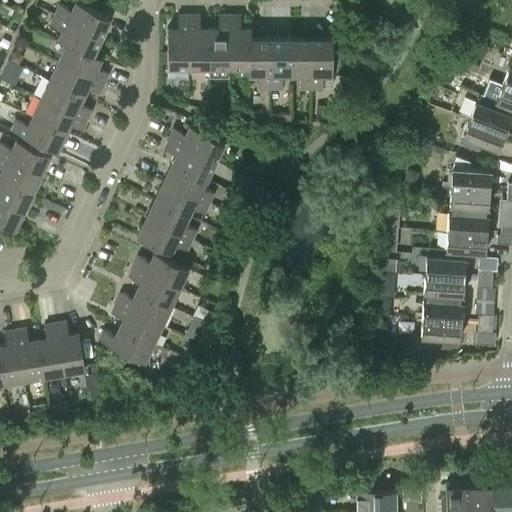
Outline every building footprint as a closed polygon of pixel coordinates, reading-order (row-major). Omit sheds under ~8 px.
[(55,14),(100,35),(109,16),(75,0),(71,9),(59,4),(55,14)] [(92,53),(100,35),(55,14),(50,24),(62,29),(57,39),(66,43),(66,42),(92,54),(92,53)] [(167,65),(188,65),(188,14),(177,14),(177,27),(167,27),(167,65)] [(188,65),(209,65),(209,27),(199,27),(199,14),(188,14),(188,65)] [(229,76),(229,65),(229,14),(218,14),(218,27),(209,27),(209,65),(209,76),(229,76)] [(229,65),(248,65),(249,65),(249,37),(250,37),(250,27),(240,27),(240,14),(229,14),(229,65)] [(270,37),(250,37),(249,37),(249,65),(248,65),(248,75),(259,75),(259,88),(270,88),(270,37)] [(270,37),(270,88),(281,88),(281,75),(290,75),(290,37),(270,37)] [(310,37),(290,37),(290,75),(299,75),(299,88),(310,88),(310,37)] [(332,37),(310,37),(310,88),(322,88),(322,75),(332,75),(332,37)] [(66,42),(66,43),(58,60),(104,82),(108,72),(96,66),(101,57),(92,53),(92,54),(66,42)] [(15,51),(10,60),(19,64),(24,55),(15,51)] [(99,92),(104,82),(58,60),(49,79),(83,95),(87,86),(99,92)] [(9,61),(1,78),(15,85),(23,68),(9,61)] [(509,65),(502,83),(511,86),(511,63),(511,66),(509,65)] [(79,103),(83,95),(49,79),(40,97),(86,119),(91,109),(79,103)] [(511,107),(511,86),(502,83),(495,99),(496,99),(493,108),(508,114),(509,113),(511,107)] [(468,117),(504,131),(511,114),(509,113),(508,114),(493,108),(496,99),(495,99),(480,93),(477,100),(475,99),(468,117)] [(82,129),(86,119),(40,97),(32,116),(66,132),(70,123),(82,129)] [(328,121),(329,111),(330,106),(317,104),(315,119),(327,121),(328,121)] [(57,151),(66,132),(32,116),(28,124),(16,119),(11,129),(57,151)] [(497,149),(504,131),(468,117),(461,135),(463,136),(460,143),(475,149),(478,141),(497,149)] [(169,138),(214,159),(223,140),(189,124),(185,133),(173,128),(169,138)] [(436,131),(425,127),(421,137),(432,142),(436,131)] [(0,141),(0,154),(41,173),(50,154),(16,138),(11,147),(0,141)] [(172,162),(206,178),(214,159),(169,138),(164,148),(176,153),(172,162)] [(419,140),(414,151),(428,156),(432,145),(419,140)] [(0,176),(32,192),(41,173),(0,154),(0,166),(2,168),(0,171),(0,176)] [(202,186),(206,178),(172,162),(163,180),(209,202),(213,192),(202,186)] [(247,165),(244,172),(252,176),(256,169),(247,165)] [(451,167),(450,186),(489,189),(490,170),(451,167)] [(407,168),(403,179),(414,184),(419,173),(407,168)] [(241,173),(237,181),(249,187),(253,179),(241,173)] [(0,199),(23,210),(32,192),(0,176),(0,199)] [(204,212),(209,202),(163,180),(154,199),(188,215),(192,206),(204,212)] [(488,208),(489,189),(450,186),(449,205),(451,205),(451,204),(468,205),(468,214),(484,215),(484,214),(485,207),(488,208)] [(0,222),(14,230),(23,210),(0,199),(0,222)] [(188,215),(154,199),(145,217),(191,239),(196,229),(184,223),(188,215)] [(447,230),(486,233),(487,214),(484,214),(484,215),(468,214),(468,205),(451,204),(451,205),(451,211),(448,211),(447,230)] [(186,249),(191,239),(145,217),(136,236),(170,252),(175,243),(186,249)] [(500,234),(511,235),(511,234),(511,226),(500,225),(500,233),(500,234)] [(484,252),(486,233),(447,230),(446,247),(446,256),(462,258),(462,257),(463,250),(484,252)] [(510,243),(511,235),(500,234),(500,233),(496,233),(496,242),(510,243)] [(385,241),(384,251),(396,252),(397,242),(385,241)] [(426,254),(424,273),(464,276),(465,257),(462,257),(462,258),(446,256),(446,247),(429,246),(428,254),(426,254)] [(133,265),(179,287),(188,267),(154,251),(150,261),(138,255),(133,265)] [(395,259),(384,258),(383,270),(394,271),(395,259)] [(179,287),(133,265),(128,275),(140,281),(136,289),(170,305),(179,287)] [(477,277),(492,278),(492,269),(477,268),(477,277)] [(462,295),(464,276),(424,273),(423,292),(426,292),(426,291),(443,292),(442,301),(459,302),(459,301),(459,295),(462,295)] [(492,278),(477,277),(476,286),(491,287),(492,278)] [(381,295),(392,296),(392,285),(381,285),(381,295)] [(120,292),(116,302),(162,323),(170,305),(136,289),(132,297),(120,292)] [(421,317),(460,320),(462,301),(459,301),(459,302),(442,301),(443,292),(426,291),(426,292),(425,299),(423,298),(421,317)] [(119,326),(153,342),(162,323),(116,302),(111,312),(123,317),(119,326)] [(380,314),(389,315),(390,304),(380,304),(380,314)] [(477,321),(492,322),(493,314),(478,312),(477,321)] [(208,324),(207,323),(194,317),(186,334),(199,341),(208,324)] [(459,339),(460,320),(421,317),(420,336),(431,337),(459,339)] [(66,320),(55,322),(64,372),(84,368),(78,332),(68,333),(66,320)] [(492,322),(477,321),(476,330),(491,331),(492,322)] [(46,337),(37,338),(43,375),(64,372),(55,322),(44,324),(46,337)] [(153,342),(119,326),(115,334),(103,329),(98,339),(144,361),(153,342)] [(23,379),(43,375),(37,338),(28,340),(26,327),(15,329),(23,379)] [(386,327),(385,343),(396,344),(397,327),(386,327)] [(0,363),(3,382),(23,379),(15,329),(4,331),(6,344),(0,344),(0,363)] [(430,347),(447,348),(458,347),(459,339),(431,337),(430,347)] [(171,374),(179,378),(184,369),(176,365),(171,374)] [(101,399),(99,390),(89,391),(91,400),(101,399)] [(44,404),(32,406),(34,416),(46,414),(44,404)] [(468,482),(468,511),(489,511),(489,481),(468,482)] [(511,511),(511,481),(489,481),(489,511),(511,511)] [(468,511),(468,482),(445,482),(445,511),(468,511)] [(356,489),(357,511),(395,511),(395,488),(356,489)] [(417,501),(405,501),(405,510),(418,510),(417,501)]
